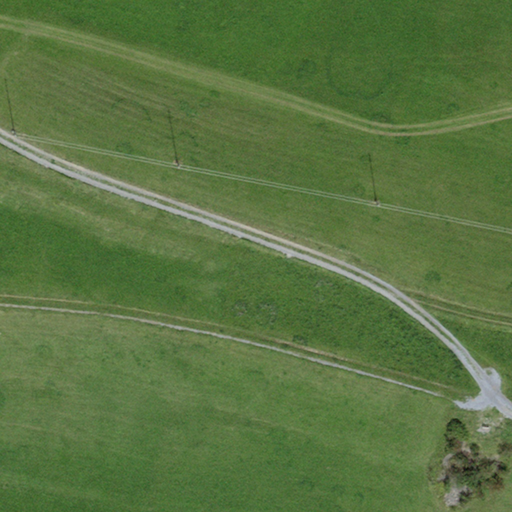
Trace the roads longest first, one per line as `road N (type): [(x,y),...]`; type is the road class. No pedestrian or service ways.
road 1 (track): [(0,136),(33,156),(360,276),(405,301),(456,346),(492,398),(511,411)]
road 2 (track): [(492,398),(463,398),(203,327),(0,300)]
